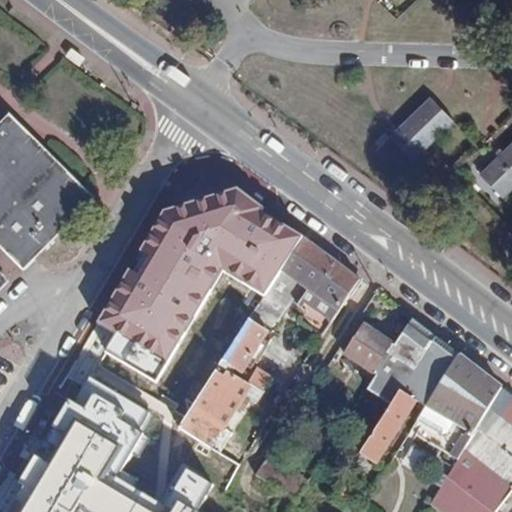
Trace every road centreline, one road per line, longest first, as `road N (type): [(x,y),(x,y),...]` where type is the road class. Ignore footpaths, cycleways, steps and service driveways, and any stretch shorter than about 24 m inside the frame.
road 1 (secondary): [(192,112),(511,352)]
road 2 (secondary): [(511,318),(205,91)]
road 3 (residential): [(205,91),(243,32),(311,54),(511,56)]
road 4 (residential): [(0,456),(103,275)]
road 5 (residential): [(103,275),(192,112)]
road 6 (secondary): [(48,0),(192,112)]
road 7 (secondary): [(205,91),(73,0)]
